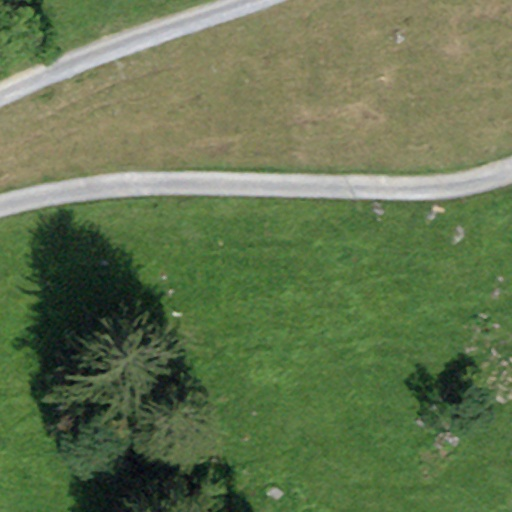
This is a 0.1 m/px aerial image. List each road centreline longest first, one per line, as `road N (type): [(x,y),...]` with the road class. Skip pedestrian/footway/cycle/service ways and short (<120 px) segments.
road 1 (track): [(0,208),(119,183),(449,185),(511,171)]
road 2 (track): [(0,91),(239,0)]
